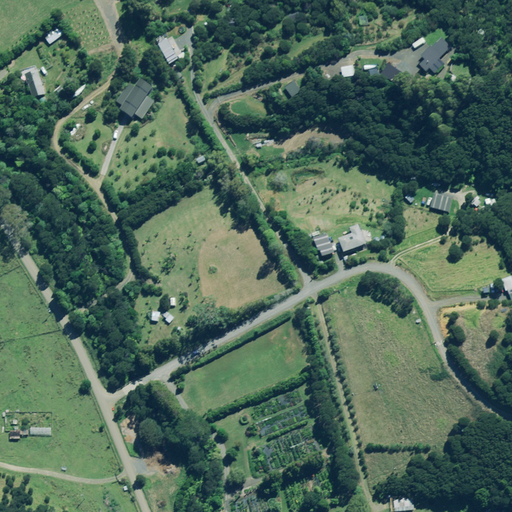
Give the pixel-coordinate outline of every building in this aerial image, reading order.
[(360,19),(361,27),(368,25),(367,18),(360,19)] [(64,35),(57,27),(45,37),(51,45),(64,35)] [(426,58),(424,56),(422,58),(432,68),(450,50),(440,40),(438,41),(440,43),(434,49),(432,47),(430,49),(432,51),(426,58)] [(176,53),(169,41),(160,46),(172,69),(180,65),(174,53),(176,53)] [(363,65),(364,72),(381,70),(380,64),(363,65)] [(356,78),(356,71),(344,72),(344,79),(356,78)] [(47,94),(38,72),(26,77),(34,99),(40,97),(41,102),(50,99),(48,94),(47,94)] [(390,72),(386,78),(398,86),(402,80),(390,72)] [(467,73),(458,79),(462,86),(472,80),(467,73)] [(296,79),(289,84),(300,96),(306,91),(296,79)] [(154,90),(142,82),(136,90),(129,86),(117,103),(124,107),(121,111),(134,120),(137,116),(143,120),(155,103),(148,98),(154,90)] [(77,122),(69,132),(79,140),(87,130),(77,122)] [(204,156),(196,160),(199,165),(207,161),(204,156)] [(367,245),(360,227),(352,230),(354,236),(340,241),(345,254),(367,245)] [(335,254),(327,234),(314,239),(322,259),(335,254)] [(168,321),(167,322),(171,325),(176,319),(167,312),(163,317),(168,321)] [(190,465),(190,463),(190,461),(189,460),(188,458),(186,457),(184,457),(182,457),(181,458),(179,459),(178,461),(178,463),(178,465),(179,466),(180,468),(182,469),(184,469),(186,469),(187,468),(189,467),(190,465)] [(394,500),(394,511),(411,511),(411,499),(394,500)]
